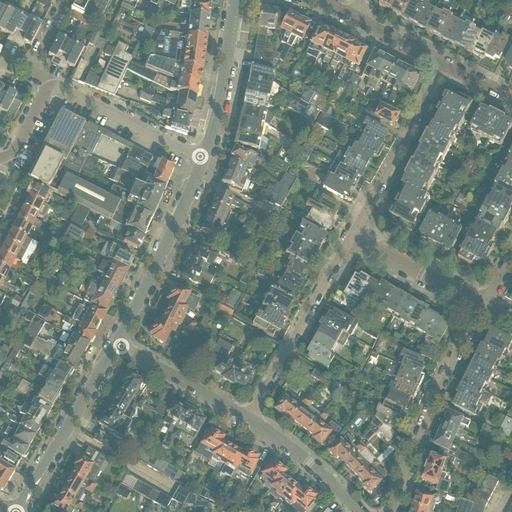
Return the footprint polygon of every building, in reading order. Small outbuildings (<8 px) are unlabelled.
[(76,0),(71,10),(83,16),(90,0),(76,0)] [(90,0),(83,16),(98,24),(109,0),(90,0)] [(151,0),(144,15),(146,16),(150,18),(153,13),(156,7),(158,0),(151,0)] [(158,0),(156,7),(153,13),(159,16),(162,10),(165,2),(174,6),(176,0),(158,0)] [(382,0),(380,6),(391,12),(397,0),(382,0)] [(397,0),(391,12),(403,18),(412,0),(397,0)] [(412,0),(403,18),(415,24),(425,3),(421,1),(421,0),(412,0)] [(178,1),(176,5),(181,6),(181,8),(188,9),(188,14),(210,17),(211,6),(178,1)] [(415,24),(426,30),(437,9),(425,3),(415,24)] [(122,4),(120,8),(127,11),(132,14),(134,10),(122,4)] [(437,9),(426,30),(438,36),(447,17),(448,15),(451,10),(439,4),(437,9)] [(0,30),(5,33),(15,14),(8,10),(7,10),(3,8),(0,12),(0,30)] [(253,62),(254,63),(272,65),(275,54),(264,52),(267,30),(274,31),(277,12),(261,10),(253,62)] [(9,42),(15,45),(27,21),(22,18),(22,17),(15,14),(5,33),(12,36),(9,42)] [(180,24),(190,26),(208,28),(210,17),(188,14),(187,15),(190,15),(189,21),(181,20),(180,24)] [(284,32),(280,40),(282,41),(281,43),(285,45),(286,46),(299,20),(289,14),(284,23),(280,31),(284,32)] [(438,36),(449,42),(460,21),(448,15),(438,36)] [(146,16),(142,25),(146,27),(150,18),(146,16)] [(460,21),(449,42),(461,47),(464,42),(472,26),(474,22),(462,16),(460,21)] [(310,25),(299,20),(284,50),(279,60),(283,62),(295,38),(302,41),(310,25)] [(27,21),(15,45),(20,48),(23,42),(30,46),(40,27),(33,23),(32,23),(27,21)] [(98,24),(89,44),(95,47),(98,39),(104,27),(98,24)] [(161,34),(188,38),(190,26),(180,24),(180,26),(165,24),(163,29),(161,34)] [(155,25),(152,30),(161,34),(163,29),(155,25)] [(188,38),(207,40),(208,28),(190,26),(188,38)] [(315,35),(306,54),(311,57),(312,54),(318,57),(319,54),(320,54),(331,33),(330,32),(330,33),(323,30),(324,28),(320,26),(315,35)] [(461,47),(473,53),(483,32),(472,26),(461,47)] [(152,52),(161,34),(152,30),(146,27),(138,45),(152,52)] [(332,56),(333,57),(342,39),(336,36),(336,34),(334,32),(331,33),(320,54),(325,57),(322,62),(328,65),(332,56)] [(484,59),(486,56),(497,35),(496,34),(494,38),(483,32),(473,53),(484,59)] [(149,58),(203,71),(207,40),(188,38),(161,34),(152,52),(149,58)] [(497,35),(486,56),(494,60),(495,57),(499,59),(508,41),(509,42),(510,40),(503,36),(502,37),(497,35)] [(52,65),(58,68),(70,43),(65,41),(65,40),(58,36),(48,55),(55,59),(52,65)] [(95,47),(101,49),(105,41),(99,38),(95,47)] [(345,61),(354,44),(353,44),(353,42),(350,41),(348,41),(342,39),(333,57),(334,57),(330,66),(335,69),(338,63),(343,66),(345,61)] [(70,43),(58,68),(63,71),(66,65),(73,69),(83,49),(76,45),(75,46),(70,43)] [(89,73),(83,85),(84,85),(91,88),(114,97),(118,88),(126,71),(130,62),(132,58),(124,55),(128,48),(119,44),(115,50),(108,47),(104,55),(111,59),(101,80),(95,78),(96,76),(89,73)] [(345,61),(343,66),(349,69),(349,70),(354,73),(366,50),(362,48),(361,49),(354,46),(355,45),(354,44),(345,61)] [(364,73),(362,76),(368,79),(369,79),(365,86),(370,89),(370,88),(385,58),(374,53),(369,62),(364,73)] [(171,79),(199,86),(203,71),(149,58),(145,68),(171,79)] [(370,88),(370,89),(373,91),(377,84),(378,84),(379,81),(385,84),(395,64),(385,58),(370,88)] [(81,60),(73,78),(79,81),(87,63),(81,60)] [(168,91),(179,93),(197,97),(199,86),(171,79),(145,68),(130,62),(126,71),(168,91)] [(252,68),(249,81),(273,87),(275,75),(272,73),(273,72),(271,71),(272,65),(254,63),(253,68),(252,68)] [(393,89),(389,97),(394,100),(409,71),(395,64),(385,84),(393,89)] [(389,97),(383,109),(398,116),(401,110),(393,107),(396,102),(397,103),(401,96),(403,93),(409,96),(420,76),(409,71),(394,100),(389,97)] [(350,73),(346,82),(352,85),(356,77),(350,73)] [(249,81),(246,94),(270,100),(274,102),(286,109),(306,119),(314,123),(320,112),(318,112),(308,106),(302,103),(293,98),(273,87),(249,81)] [(7,82),(0,96),(0,110),(7,114),(2,122),(10,126),(21,104),(14,100),(17,95),(10,91),(13,85),(7,82)] [(352,85),(349,91),(350,91),(351,91),(355,94),(358,88),(352,85)] [(316,94),(325,98),(328,93),(319,88),(316,94)] [(143,91),(139,99),(151,104),(152,101),(165,105),(166,101),(154,96),(147,93),(143,91)] [(302,103),(308,106),(314,94),(309,91),(302,103)] [(168,95),(166,101),(194,108),(197,97),(179,93),(178,97),(168,95)] [(400,200),(391,216),(394,218),(391,224),(412,234),(416,225),(417,224),(412,221),(415,214),(419,216),(421,217),(426,207),(424,206),(428,199),(427,198),(425,197),(422,196),(426,189),(428,190),(436,175),(433,174),(441,159),(444,161),(452,146),(448,144),(452,137),(453,138),(456,131),(459,132),(464,123),(465,121),(463,120),(459,118),(462,113),(462,112),(466,114),(467,114),(468,112),(473,104),(464,99),(452,93),(449,99),(446,97),(438,113),(441,115),(434,127),(433,127),(430,134),(428,133),(420,148),(422,149),(414,164),(413,163),(405,178),(407,179),(404,186),(409,189),(402,201),(400,200)] [(246,94),(243,108),(266,113),(268,107),(273,108),(274,102),(270,100),(246,94)] [(314,94),(308,106),(319,112),(320,112),(322,113),(328,101),(314,94)] [(159,112),(163,113),(192,119),(194,108),(166,101),(165,105),(165,107),(159,106),(158,111),(159,112)] [(356,115),(356,116),(359,117),(363,119),(372,123),(374,118),(393,127),(395,122),(397,122),(398,119),(397,117),(398,116),(383,109),(379,106),(379,107),(376,106),(374,110),(368,107),(366,112),(363,110),(362,111),(359,109),(357,114),(356,115)] [(326,107),(323,112),(328,115),(330,116),(333,111),(326,107)] [(243,108),(241,120),(264,125),(264,124),(268,127),(274,117),(266,113),(243,108)] [(469,127),(468,130),(471,132),(472,130),(473,130),(474,131),(480,134),(478,136),(486,140),(498,116),(490,112),(489,114),(481,111),(476,120),(473,119),(469,127)] [(61,112),(42,151),(65,163),(80,170),(87,156),(90,158),(103,132),(88,124),(88,125),(61,112)] [(192,119),(163,113),(159,112),(158,118),(162,119),(162,120),(167,121),(190,127),(191,122),(192,119)] [(323,112),(317,124),(321,127),(328,115),(323,112)] [(498,116),(486,140),(493,144),(495,142),(501,145),(502,145),(501,147),(505,149),(506,146),(511,138),(507,136),(511,126),(504,122),(505,120),(498,116)] [(305,122),(300,130),(307,134),(313,124),(314,123),(306,119),(306,120),(305,122)] [(241,120),(238,133),(261,138),(261,137),(264,125),(241,120)] [(190,127),(167,121),(166,129),(188,136),(190,127)] [(363,128),(360,133),(381,145),(385,138),(382,136),(384,132),(365,122),(362,127),(363,128)] [(321,127),(317,124),(311,134),(315,137),(321,127)] [(238,133),(235,145),(238,146),(238,147),(248,152),(256,157),(258,150),(261,138),(238,133)] [(357,146),(357,147),(373,156),(378,159),(385,147),(381,145),(360,133),(360,134),(357,138),(361,140),(358,145),(357,146)] [(268,142),(261,138),(258,150),(265,152),(268,142)] [(324,139),(322,143),(329,147),(335,150),(337,146),(324,139)] [(306,143),(304,147),(312,152),(314,147),(316,145),(308,140),(306,143)] [(348,151),(345,156),(366,168),(373,156),(357,147),(354,146),(350,152),(348,151)] [(126,160),(120,171),(123,172),(136,177),(141,167),(138,166),(139,164),(133,161),(139,150),(133,147),(126,160)] [(303,147),(297,158),(306,163),(312,152),(304,147),(303,147)] [(233,153),(231,157),(234,159),(241,163),(252,169),(258,158),(256,157),(248,152),(247,154),(245,153),(236,148),(235,149),(233,149),(232,151),(233,153)] [(480,148),(477,154),(485,157),(485,156),(487,152),(480,148)] [(139,150),(133,161),(139,164),(147,168),(147,169),(170,179),(175,168),(145,153),(139,150)] [(60,172),(65,163),(42,151),(27,179),(49,190),(58,171),(60,172)] [(471,153),(465,166),(470,168),(471,168),(477,156),(471,153)] [(87,156),(80,170),(91,176),(91,175),(92,173),(97,162),(90,158),(87,156)] [(345,156),(339,167),(360,179),(366,168),(345,156)] [(224,172),(226,173),(226,172),(246,180),(248,181),(250,176),(244,172),(246,168),(240,166),(241,163),(234,159),(232,163),(230,162),(228,168),(226,167),(224,172)] [(277,160),(273,166),(281,171),(281,172),(285,174),(289,167),(277,160)] [(60,172),(51,191),(60,196),(78,205),(89,211),(103,218),(105,219),(111,222),(123,227),(143,238),(153,217),(136,209),(112,197),(109,195),(97,189),(88,184),(92,176),(91,176),(80,170),(65,163),(60,172)] [(502,172),(499,179),(511,185),(511,166),(509,165),(505,173),(502,172)] [(472,172),(471,173),(477,176),(477,175),(480,169),(474,166),(473,170),(472,172)] [(292,167),(289,174),(297,178),(301,172),(292,167)] [(332,177),(332,178),(350,188),(353,190),(360,179),(339,167),(333,178),(332,177)] [(111,173),(109,179),(118,183),(121,176),(123,172),(120,171),(113,168),(111,173)] [(460,176),(465,179),(469,171),(464,168),(460,176)] [(149,182),(165,190),(170,179),(147,169),(145,173),(151,176),(149,182)] [(226,172),(226,173),(223,179),(222,179),(221,182),(222,183),(229,186),(228,188),(241,194),(246,180),(226,172)] [(275,203),(274,205),(281,208),(281,207),(285,199),(286,200),(298,181),(284,174),(279,185),(282,187),(275,203)] [(470,175),(467,181),(473,184),(476,178),(470,175)] [(350,188),(332,178),(328,184),(326,183),(327,182),(325,181),(321,188),(322,189),(323,188),(341,198),(343,194),(346,196),(350,188)] [(497,188),(494,195),(511,204),(511,185),(499,179),(495,187),(497,188)] [(309,188),(298,181),(286,200),(290,202),(292,197),(302,202),(309,188)] [(149,182),(148,182),(145,188),(136,184),(133,192),(159,204),(165,190),(149,182)] [(274,206),(275,203),(282,187),(279,185),(277,184),(274,191),(268,203),(274,206)] [(446,189),(445,191),(456,197),(457,195),(458,194),(460,190),(449,184),(446,189)] [(35,186),(29,198),(44,205),(49,194),(35,187),(35,186)] [(112,187),(109,195),(112,197),(136,209),(153,217),(157,207),(159,204),(133,192),(132,194),(132,195),(131,194),(112,187)] [(262,199),(268,203),(274,191),(268,188),(262,199)] [(218,193),(213,205),(229,212),(231,213),(232,213),(229,212),(232,206),(242,210),(244,205),(234,200),(218,193)] [(307,203),(307,204),(310,206),(322,213),(333,219),(339,209),(330,204),(324,201),(325,198),(318,193),(317,193),(311,204),(311,205),(308,203),(307,203)] [(487,201),(482,211),(490,215),(491,213),(496,216),(496,214),(500,216),(501,214),(509,218),(511,213),(510,212),(511,206),(511,204),(494,195),(490,203),(487,201)] [(29,198),(23,209),(38,216),(43,219),(49,208),(44,205),(29,198)] [(301,212),(298,217),(299,218),(305,221),(325,233),(326,231),(330,233),(336,221),(333,219),(322,213),(310,206),(307,204),(306,205),(305,207),(302,213),(301,212)] [(89,211),(78,205),(68,225),(80,230),(89,211)] [(213,205),(207,218),(223,225),(225,226),(227,221),(225,220),(229,212),(213,205)] [(23,209),(18,219),(31,226),(32,227),(38,230),(42,222),(36,220),(38,216),(23,209)] [(483,218),(479,225),(498,234),(501,227),(504,228),(509,218),(501,214),(500,216),(496,214),(496,216),(491,213),(490,215),(482,211),(480,216),(483,218)] [(253,222),(269,230),(274,221),(258,212),(253,222)] [(68,218),(62,214),(59,219),(66,223),(68,218)] [(426,227),(421,236),(428,240),(427,242),(438,248),(442,239),(440,238),(442,234),(441,234),(443,230),(441,228),(444,221),(439,219),(438,221),(432,218),(431,218),(432,216),(431,215),(428,214),(427,216),(422,225),(426,227)] [(205,219),(200,231),(209,235),(218,239),(220,239),(220,238),(220,237),(221,237),(221,236),(222,237),(223,237),(224,237),(225,237),(226,236),(227,236),(228,236),(229,235),(230,235),(230,234),(231,234),(232,233),(232,232),(233,231),(233,230),(226,226),(225,226),(223,225),(207,218),(206,219),(205,219)] [(18,219),(12,230),(27,238),(32,227),(31,226),(18,219)] [(105,219),(102,225),(108,228),(111,222),(105,219)] [(299,231),(299,232),(303,235),(302,238),(321,248),(325,240),(322,238),(325,233),(305,221),(304,222),(302,225),(301,225),(300,227),(301,227),(299,231)] [(442,239),(438,248),(443,250),(444,248),(451,252),(456,243),(459,244),(462,239),(463,239),(464,239),(466,234),(464,232),(462,232),(461,232),(460,233),(453,230),(455,227),(444,221),(441,228),(443,230),(441,234),(442,234),(440,238),(442,239)] [(278,224),(276,228),(280,230),(286,233),(288,230),(278,224)] [(472,231),(467,241),(491,253),(494,248),(490,247),(497,234),(498,234),(479,225),(478,224),(474,232),(472,231)] [(68,225),(62,238),(80,247),(86,234),(80,230),(68,225)] [(241,232),(247,235),(250,229),(244,226),(241,232)] [(260,226),(257,233),(265,237),(269,230),(260,226)] [(117,234),(116,238),(116,240),(124,244),(124,243),(129,245),(138,250),(143,238),(123,227),(120,233),(117,234)] [(12,230),(7,241),(26,251),(31,240),(27,238),(12,230)] [(57,239),(50,236),(47,241),(54,245),(57,239)] [(291,250),(287,256),(306,267),(313,255),(316,256),(321,248),(302,238),(300,240),(296,238),(295,237),(289,248),(291,250)] [(7,241),(1,252),(16,260),(20,262),(26,251),(7,241)] [(491,253),(467,241),(468,242),(464,248),(458,259),(479,269),(482,264),(485,265),(491,253)] [(101,257),(112,263),(128,271),(133,260),(129,258),(130,255),(107,243),(101,257)] [(189,254),(186,261),(190,263),(201,268),(215,275),(217,270),(210,267),(215,256),(211,254),(206,251),(197,247),(193,256),(189,254)] [(1,252),(0,254),(0,265),(10,271),(16,260),(1,252)] [(256,254),(251,264),(256,266),(262,257),(256,254)] [(287,262),(283,269),(286,270),(305,281),(309,274),(306,272),(308,268),(306,267),(287,256),(286,255),(285,256),(289,259),(287,262)] [(87,258),(86,261),(100,269),(123,281),(127,274),(128,271),(112,263),(107,260),(104,265),(102,264),(102,265),(87,258)] [(86,261),(83,266),(97,273),(97,274),(100,276),(97,280),(101,283),(117,291),(123,281),(100,269),(86,261)] [(187,269),(182,278),(191,282),(208,290),(215,275),(201,268),(190,263),(186,261),(183,267),(187,269)] [(256,266),(245,261),(241,267),(253,273),(256,266)] [(0,265),(0,279),(5,282),(7,276),(11,278),(13,273),(10,271),(0,265)] [(287,271),(280,282),(298,292),(298,293),(301,294),(308,283),(305,281),(286,270),(286,271),(287,271)] [(351,299),(357,302),(359,298),(370,281),(362,276),(360,279),(356,277),(345,296),(351,300),(351,299)] [(242,277),(239,282),(246,286),(249,281),(242,277)] [(370,281),(359,298),(360,299),(363,300),(371,305),(372,303),(383,284),(371,278),(370,281)] [(83,283),(80,287),(88,291),(111,303),(117,291),(101,283),(97,280),(96,282),(91,280),(88,286),(83,283)] [(277,280),(270,292),(271,292),(292,304),(298,293),(298,292),(280,282),(277,280)] [(378,309),(382,311),(394,291),(383,284),(371,305),(372,303),(379,307),(378,309)] [(80,287),(78,290),(86,295),(85,296),(82,301),(85,303),(88,304),(90,305),(91,306),(105,314),(111,303),(88,291),(80,287)] [(174,289),(168,301),(172,303),(187,311),(193,313),(194,312),(193,311),(195,306),(196,306),(196,305),(194,304),(196,299),(197,299),(193,296),(190,295),(181,291),(181,292),(174,289)] [(225,305),(225,306),(234,310),(235,311),(235,310),(236,309),(243,296),(241,295),(232,291),(225,305)] [(388,312),(395,316),(405,297),(394,291),(382,311),(387,314),(388,312)] [(267,299),(261,309),(264,311),(266,312),(285,323),(288,318),(285,316),(292,304),(271,292),(267,299)] [(29,293),(21,308),(26,311),(35,296),(29,293)] [(400,322),(405,324),(417,304),(405,297),(395,316),(402,319),(400,322)] [(20,303),(13,300),(10,305),(16,309),(20,303)] [(215,309),(231,316),(234,310),(225,306),(218,302),(215,309)] [(79,305),(76,310),(100,323),(105,314),(91,306),(90,305),(88,304),(85,303),(82,307),(79,305)] [(172,303),(166,314),(182,323),(185,317),(184,317),(187,311),(172,303)] [(416,331),(428,310),(417,304),(405,324),(410,327),(411,325),(417,329),(416,331)] [(44,305),(38,316),(47,321),(52,310),(44,305)] [(100,323),(76,310),(71,321),(95,333),(100,323)] [(425,341),(426,341),(438,320),(439,316),(428,310),(416,331),(427,337),(425,341)] [(255,322),(252,326),(264,333),(273,338),(276,332),(278,334),(285,323),(266,312),(264,311),(260,317),(258,316),(256,320),(255,319),(254,321),(255,322)] [(31,323),(35,317),(35,316),(29,313),(24,320),(31,323)] [(331,315),(326,323),(323,321),(347,335),(351,337),(359,323),(348,317),(347,319),(336,313),(334,317),(331,315)] [(166,314),(160,326),(177,335),(180,328),(179,328),(182,323),(166,314)] [(28,328),(39,333),(45,323),(35,317),(31,323),(28,328)] [(68,333),(73,335),(89,344),(95,333),(71,321),(64,317),(62,322),(71,327),(68,333)] [(438,320),(426,341),(437,347),(447,329),(443,327),(445,324),(438,320)] [(189,321),(186,325),(194,329),(196,325),(189,321)] [(323,321),(317,332),(337,344),(340,339),(344,340),(347,335),(323,321)] [(160,326),(156,324),(150,336),(157,340),(156,341),(167,347),(174,334),(177,335),(160,326)] [(57,362),(58,363),(73,372),(78,364),(80,360),(61,350),(56,346),(56,347),(48,342),(47,344),(36,338),(39,333),(28,328),(19,343),(52,360),(57,362)] [(373,331),(370,336),(372,337),(374,338),(376,340),(379,334),(373,331)] [(511,341),(492,331),(483,347),(502,357),(505,351),(507,352),(511,342),(511,341)] [(252,338),(263,344),(266,338),(256,332),(252,338)] [(310,344),(313,346),(334,357),(331,355),(337,344),(317,332),(310,344)] [(70,334),(61,350),(80,360),(89,344),(73,335),(70,334)] [(219,341),(208,362),(214,366),(215,364),(218,366),(215,372),(224,377),(223,379),(228,382),(236,368),(232,365),(232,364),(226,361),(224,364),(223,363),(232,348),(219,341)] [(17,342),(12,351),(18,353),(22,345),(17,342)] [(313,346),(309,353),(312,355),(310,359),(318,364),(320,364),(329,370),(331,365),(328,363),(332,356),(331,356),(313,346)] [(475,358),(474,359),(494,369),(498,362),(500,363),(502,358),(504,359),(504,358),(502,357),(483,347),(481,346),(476,358),(475,358)] [(198,358),(205,362),(210,352),(204,348),(198,358)] [(418,354),(421,355),(430,360),(433,354),(424,349),(421,348),(418,354)] [(12,351),(8,358),(14,360),(18,353),(12,351)] [(235,360),(239,362),(243,354),(240,352),(235,360)] [(403,352),(401,357),(405,359),(402,366),(421,375),(425,367),(422,365),(422,364),(424,361),(414,357),(403,352)] [(236,368),(228,382),(233,385),(235,383),(244,388),(247,383),(250,385),(259,370),(244,362),(247,356),(243,354),(239,362),(236,368)] [(474,359),(469,370),(491,381),(493,375),(491,374),(494,369),(474,359)] [(12,363),(7,360),(1,370),(6,373),(12,363)] [(42,361),(40,365),(43,367),(44,367),(45,368),(46,368),(47,368),(48,369),(49,370),(68,381),(73,372),(58,363),(57,362),(53,360),(50,365),(49,364),(46,363),(42,361)] [(402,367),(397,379),(419,388),(425,376),(421,375),(399,365),(399,366),(402,367)] [(40,372),(38,376),(42,378),(47,381),(49,382),(62,390),(68,381),(49,370),(48,369),(47,368),(46,368),(45,368),(44,367),(43,367),(40,372)] [(362,376),(367,379),(370,371),(365,369),(362,376)] [(311,376),(322,383),(326,377),(315,370),(311,376)] [(463,382),(482,392),(486,385),(488,386),(491,381),(469,370),(463,381),(463,382)] [(126,384),(120,394),(143,407),(160,417),(167,405),(160,401),(155,410),(148,406),(149,404),(139,399),(146,386),(127,375),(123,383),(126,384)] [(37,382),(34,387),(57,400),(62,390),(49,382),(47,381),(42,378),(41,379),(39,379),(37,382)] [(391,382),(388,389),(392,391),(414,400),(419,388),(397,379),(395,383),(391,382)] [(20,384),(16,391),(26,396),(27,396),(30,390),(34,393),(33,394),(34,397),(37,399),(36,400),(36,401),(51,410),(57,400),(34,387),(33,386),(32,386),(23,380),(21,382),(20,384)] [(460,394),(459,395),(478,404),(481,398),(479,397),(482,392),(463,382),(458,393),(460,394)] [(282,404),(276,411),(284,417),(285,415),(293,421),(305,405),(309,400),(305,397),(301,402),(286,390),(278,401),(282,404)] [(392,391),(387,403),(405,411),(408,413),(414,400),(392,391)] [(120,394),(111,409),(123,416),(129,419),(131,415),(135,408),(140,411),(143,407),(120,394)] [(478,404),(459,395),(454,406),(464,411),(476,417),(476,416),(475,416),(478,411),(475,410),(478,404)] [(27,403),(24,406),(25,406),(45,419),(51,410),(36,401),(27,396),(26,396),(27,403)] [(387,403),(382,400),(377,412),(380,414),(377,420),(378,421),(383,426),(384,427),(391,430),(392,430),(393,431),(394,432),(395,432),(396,431),(397,431),(397,430),(397,429),(397,428),(396,428),(395,427),(394,427),(393,427),(394,424),(392,423),(394,420),(397,421),(398,418),(401,419),(405,411),(387,403)] [(170,427),(161,446),(167,450),(190,411),(185,408),(183,410),(174,405),(163,423),(170,427)] [(305,405),(293,421),(308,432),(321,415),(310,407),(309,408),(305,405)] [(24,406),(19,415),(25,419),(40,428),(45,419),(24,406)] [(104,416),(99,424),(108,429),(112,432),(117,435),(124,424),(129,427),(132,421),(129,419),(123,416),(111,409),(106,418),(104,416)] [(190,411),(178,431),(183,434),(182,435),(186,437),(187,436),(193,439),(197,431),(197,432),(203,421),(194,416),(195,414),(190,411)] [(321,415),(308,432),(316,438),(315,440),(322,446),(328,438),(332,442),(342,430),(331,422),(327,428),(322,425),(325,420),(328,416),(323,412),(321,415)] [(448,413),(444,423),(458,430),(463,432),(465,427),(468,428),(470,422),(464,419),(457,417),(448,413)] [(12,419),(10,422),(16,425),(18,427),(19,427),(34,437),(40,428),(25,419),(19,415),(16,420),(13,418),(12,418),(12,419)] [(511,421),(506,418),(499,432),(505,435),(507,436),(509,437),(511,430),(511,421)] [(444,423),(439,434),(455,441),(462,444),(464,439),(474,443),(476,438),(474,437),(463,432),(458,430),(444,423)] [(8,428),(4,434),(27,448),(34,437),(18,427),(16,426),(12,431),(8,428)] [(383,426),(379,431),(390,442),(396,434),(391,430),(384,427),(383,426)] [(371,431),(363,439),(368,442),(375,435),(371,431)] [(201,444),(195,454),(210,462),(211,459),(213,457),(221,443),(223,439),(211,432),(207,439),(206,438),(202,445),(201,444)] [(439,448),(437,452),(455,460),(463,463),(464,461),(465,462),(468,456),(458,451),(459,449),(452,446),(455,441),(439,434),(434,445),(439,448)] [(339,457),(346,465),(359,452),(365,446),(360,442),(356,446),(352,443),(355,441),(349,435),(330,453),(337,459),(339,457)] [(1,440),(0,440),(0,446),(1,447),(7,451),(13,454),(21,459),(23,457),(24,458),(26,457),(28,453),(28,452),(26,451),(27,448),(7,436),(7,437),(6,437),(4,442),(1,440)] [(212,474),(216,476),(232,449),(221,443),(213,457),(211,459),(218,463),(212,474)] [(368,449),(365,446),(359,452),(362,455),(367,451),(368,449)] [(390,447),(380,457),(384,461),(394,452),(390,447)] [(77,468),(72,477),(93,489),(96,485),(90,482),(97,469),(92,466),(99,455),(88,448),(81,460),(79,459),(74,467),(77,468)] [(216,476),(230,478),(234,470),(243,455),(232,449),(216,476)] [(136,459),(141,462),(146,453),(141,450),(136,459)] [(359,452),(346,465),(359,478),(376,461),(367,451),(362,455),(359,452)] [(0,463),(14,472),(20,461),(12,456),(6,452),(3,457),(0,454),(0,463)] [(245,452),(243,455),(234,470),(247,478),(254,466),(253,465),(257,458),(245,452)] [(430,456),(425,469),(447,476),(447,475),(449,475),(450,471),(449,470),(448,469),(450,464),(454,465),(455,460),(437,452),(435,458),(430,456)] [(146,453),(141,462),(146,466),(152,456),(146,453)] [(152,456),(146,466),(151,469),(157,459),(152,456)] [(157,459),(151,469),(157,472),(162,462),(157,459)] [(376,461),(359,478),(367,485),(364,487),(371,494),(382,483),(381,482),(383,480),(385,475),(380,469),(378,470),(377,469),(380,465),(376,461)] [(162,462),(157,472),(162,475),(162,474),(163,473),(168,465),(162,462)] [(0,477),(8,482),(14,472),(0,463),(0,477)] [(262,476),(261,478),(266,483),(263,486),(269,491),(271,489),(272,488),(285,472),(274,463),(269,469),(267,468),(261,475),(262,476)] [(162,474),(162,475),(168,478),(169,476),(173,469),(168,465),(163,473),(162,474)] [(168,478),(173,481),(174,480),(179,472),(173,469),(169,476),(168,478)] [(425,469),(421,482),(437,487),(436,491),(447,495),(447,494),(451,484),(445,482),(445,481),(445,480),(447,476),(425,469)] [(173,481),(179,485),(185,475),(184,475),(179,472),(174,480),(173,481)] [(269,491),(267,493),(277,502),(280,499),(281,498),(292,485),(283,476),(286,473),(285,472),(272,488),(271,489),(269,491)] [(127,473),(121,483),(127,486),(133,476),(127,473)] [(133,489),(138,480),(133,476),(127,486),(133,489)] [(72,477),(62,493),(73,499),(78,502),(85,491),(90,494),(93,489),(72,477)] [(489,477),(486,481),(497,487),(500,482),(491,478),(489,477)] [(138,493),(144,483),(138,480),(133,489),(138,493)] [(486,481),(483,487),(494,492),(497,487),(486,481)] [(144,496),(150,486),(144,483),(138,493),(144,496)] [(286,502),(291,506),(302,493),(292,485),(280,499),(285,503),(286,502)] [(149,499),(155,489),(150,486),(144,496),(149,499)] [(121,487),(117,495),(124,499),(129,491),(121,487)] [(179,487),(175,493),(186,499),(189,493),(179,487)] [(483,487),(481,492),(491,498),(494,492),(483,487)] [(155,502),(161,492),(155,489),(149,499),(155,502)] [(291,506),(286,511),(306,511),(311,506),(310,505),(315,499),(305,490),(302,493),(291,506)] [(230,508),(236,510),(245,494),(240,491),(230,508)] [(161,506),(166,496),(161,492),(155,502),(161,506)] [(481,492),(478,497),(489,503),(491,498),(481,492)] [(73,499),(62,493),(57,502),(54,501),(50,508),(56,511),(72,511),(73,511),(72,510),(74,508),(75,508),(75,507),(80,510),(83,505),(78,502),(73,499)] [(175,493),(171,500),(177,503),(179,500),(184,503),(186,499),(175,493)] [(190,494),(183,505),(193,506),(195,506),(195,505),(195,504),(196,498),(191,495),(190,494)] [(212,494),(208,500),(216,503),(218,498),(212,494)] [(245,494),(236,510),(242,511),(250,497),(245,494)] [(418,495),(413,507),(427,511),(433,511),(436,504),(437,504),(440,503),(441,500),(440,497),(437,496),(434,497),(428,495),(427,498),(418,495)] [(171,500),(172,499),(166,496),(161,506),(166,509),(171,500)] [(478,497),(474,504),(486,508),(489,503),(478,497)] [(195,506),(195,508),(208,509),(208,505),(208,504),(196,498),(195,504),(195,505),(195,506)] [(267,505),(271,509),(277,503),(273,500),(267,505)] [(461,500),(459,506),(472,511),(472,510),(474,504),(461,500)]
